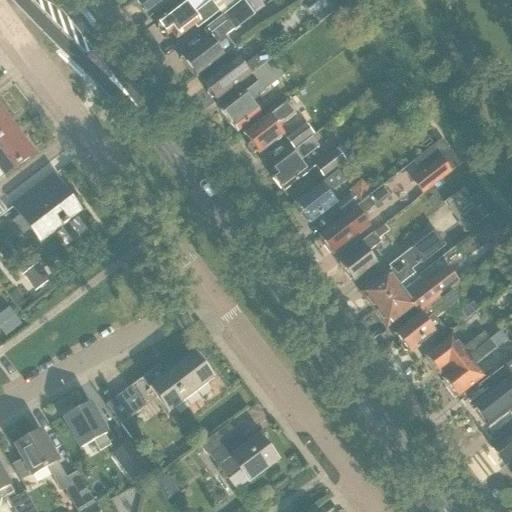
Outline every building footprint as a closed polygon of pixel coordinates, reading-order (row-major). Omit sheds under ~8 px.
[(134,0),(148,18),(172,0),(134,0)] [(208,0),(185,0),(156,23),(157,24),(157,27),(161,33),(164,33),(166,36),(171,33),(175,38),(192,25),(195,28),(217,11),(208,0)] [(218,0),(219,0),(228,11),(241,0),(218,0)] [(209,37),(181,57),(187,65),(186,68),(189,73),(193,73),(196,77),(223,57),(234,49),(226,38),(255,16),(244,1),(224,16),(204,31),(209,37)] [(244,68),(235,56),(201,82),(207,90),(206,93),(212,100),(215,100),(216,101),(271,60),(265,53),(244,68)] [(244,93),(219,111),(236,133),(260,115),(251,103),(265,93),(264,91),(282,77),(270,61),(252,75),(257,83),(244,93)] [(399,105),(397,112),(402,118),(412,111),(405,101),(399,105)] [(285,102),(243,135),(249,143),(247,146),(254,155),(256,153),(258,154),(282,135),(277,128),(295,114),(285,102)] [(0,134),(12,126),(0,109),(0,134)] [(294,150),(312,137),(303,125),(285,138),(294,150)] [(34,154),(12,126),(0,134),(0,172),(2,176),(34,154)] [(312,138),(292,152),(270,170),(274,175),(271,178),(282,193),(307,173),(299,162),(319,148),(312,138)] [(324,178),(345,162),(336,150),(315,166),(324,178)] [(450,172),(439,158),(410,181),(422,195),(450,172)] [(337,173),(295,204),(302,213),(299,216),(304,223),(307,220),(309,223),(334,205),(324,191),(329,188),(333,192),(345,183),(337,173)] [(41,242),(79,214),(51,177),(13,206),(41,242)] [(464,193),(446,207),(452,216),(471,202),(464,193)] [(342,214),(358,202),(352,195),(337,206),(342,214)] [(366,200),(341,219),(342,219),(319,237),(325,245),(324,248),(328,253),(330,253),(332,255),(356,237),(355,236),(367,227),(360,218),(372,208),(366,200)] [(471,202),(452,216),(459,225),(466,234),(484,220),(471,202)] [(498,217),(480,232),(496,252),(511,238),(511,230),(500,216),(498,217)] [(362,247),(339,265),(345,272),(344,274),(347,278),(350,278),(353,282),(375,265),(367,253),(379,243),(377,240),(389,231),(386,226),(361,245),(362,247)] [(390,271),(359,294),(374,313),(374,312),(402,292),(400,290),(402,288),(400,284),(411,276),(409,272),(416,266),(421,263),(421,264),(444,247),(434,233),(411,250),(387,268),(390,271)] [(23,275),(35,291),(50,279),(38,264),(23,275)] [(374,312),(374,313),(386,329),(413,309),(418,305),(423,312),(450,291),(460,283),(448,267),(425,284),(424,282),(421,279),(402,293),(402,292),(374,312)] [(423,312),(424,312),(394,334),(401,343),(400,347),(404,351),(407,351),(409,354),(435,335),(435,334),(442,329),(436,320),(458,302),(450,291),(423,312)] [(438,378),(448,371),(449,373),(491,342),(484,332),(459,351),(451,340),(424,360),(425,361),(422,363),(429,372),(432,370),(438,378)] [(455,401),(480,381),(471,368),(509,340),(503,332),(491,342),(449,373),(450,375),(441,382),(447,390),(444,392),(451,402),(454,400),(455,401)] [(159,367),(141,381),(155,401),(166,417),(215,382),(196,356),(166,377),(159,367)] [(487,425),(489,427),(511,409),(511,407),(501,392),(511,382),(511,363),(491,379),(496,386),(472,404),(480,415),(479,418),(483,424),(487,425)] [(130,388),(106,405),(121,425),(145,408),(130,388)] [(106,434),(90,404),(63,419),(80,449),(94,441),(100,452),(111,446),(104,434),(106,434)] [(504,467),(511,461),(511,425),(511,426),(511,427),(511,429),(489,446),(504,467)] [(67,478),(40,432),(14,446),(31,476),(47,467),(56,484),(55,484),(60,493),(64,490),(75,511),(78,511),(94,504),(76,473),(67,478)] [(275,460),(257,436),(244,446),(233,433),(206,454),(224,478),(237,468),(248,482),(275,460)] [(152,468),(132,440),(112,454),(133,482),(152,468)] [(12,508),(14,511),(35,511),(24,492),(15,498),(9,487),(9,486),(0,470),(0,499),(4,498),(10,509),(12,508)] [(179,492),(166,476),(153,485),(166,502),(179,492)]
